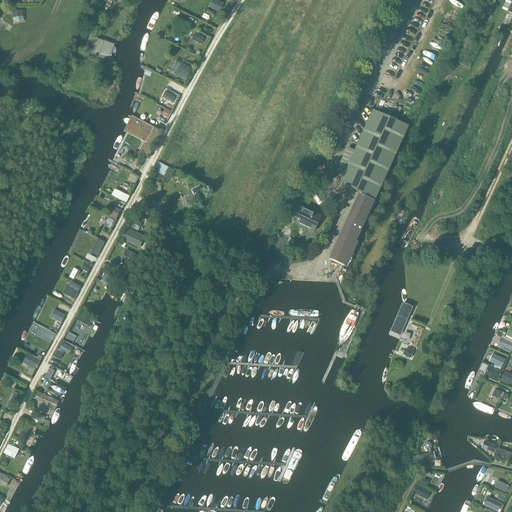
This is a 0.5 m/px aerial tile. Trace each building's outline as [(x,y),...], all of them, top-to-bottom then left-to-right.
[(215,0),(212,0),(209,8),(218,13),(223,4),(215,0)] [(13,19),(23,17),(21,10),(12,12),(13,19)] [(201,43),(205,36),(196,30),(191,38),(201,43)] [(165,92),(162,98),(166,100),(166,101),(171,103),(174,104),(177,99),(174,98),(174,97),(169,94),(169,95),(165,92)] [(167,119),(170,112),(165,109),(161,116),(167,119)] [(342,177),(339,183),(374,199),(407,125),(372,110),(353,152),(342,177)] [(148,157),(161,132),(153,128),(145,144),(143,143),(139,152),(148,157)] [(174,171),(158,162),(154,171),(169,179),(174,171)] [(199,185),(190,190),(195,198),(204,193),(199,185)] [(126,203),(129,197),(121,193),(118,200),(126,203)] [(360,195),(338,243),(351,249),(352,249),(374,201),(374,199),(361,193),(360,195)] [(121,211),(114,207),(109,216),(116,220),(121,211)] [(313,232),(320,216),(301,207),(296,217),(290,214),(280,234),(289,238),(292,231),(290,230),(294,223),(313,232)] [(114,221),(108,218),(103,226),(110,230),(114,221)] [(130,219),(126,227),(138,233),(142,225),(130,219)] [(134,232),(129,229),(127,228),(125,233),(122,239),(121,241),(139,250),(140,248),(143,241),(145,237),(134,232)] [(289,238),(280,234),(269,257),(289,267),(292,259),(282,254),(289,238)] [(98,254),(104,243),(98,240),(97,242),(92,251),(94,252),(98,254)] [(134,267),(137,260),(134,259),(137,253),(128,249),(122,262),(131,266),(131,265),(134,267)] [(91,267),(84,263),(81,269),(87,273),(91,267)] [(127,281),(131,270),(123,268),(120,279),(127,281)] [(72,290),(68,297),(74,300),(78,293),(72,290)] [(58,312),(54,310),(51,317),(54,319),(54,320),(61,323),(63,318),(64,318),(66,315),(58,311),(58,312)] [(83,324),(86,318),(78,314),(75,320),(83,324)] [(400,336),(407,321),(397,316),(390,332),(400,336)] [(373,334),(365,330),(351,363),(360,367),(373,334)] [(498,344),(497,345),(510,351),(511,348),(511,338),(506,336),(506,337),(502,336),(501,337),(498,344)] [(69,356),(73,348),(63,343),(59,350),(69,356)] [(407,349),(404,356),(411,359),(414,352),(413,352),(414,349),(409,347),(408,350),(407,349)] [(41,360),(30,355),(29,357),(27,355),(23,364),(34,370),(39,362),(40,362),(41,360)] [(498,357),(495,365),(501,368),(502,367),(505,360),(498,357)] [(441,365),(433,362),(421,387),(430,391),(441,365)] [(51,366),(50,369),(49,369),(44,378),(49,381),(54,372),(53,371),(55,368),(51,366)] [(496,383),(501,372),(487,366),(484,375),(489,377),(488,380),(496,383)] [(511,385),(511,375),(504,371),(499,383),(507,387),(509,384),(511,385)] [(492,395),(492,396),(499,399),(501,400),(504,392),(496,388),(492,395)] [(7,408),(8,409),(13,411),(12,411),(13,412),(21,395),(14,392),(9,402),(10,402),(7,408)] [(35,392),(32,399),(39,402),(38,403),(47,406),(48,404),(52,406),(56,407),(58,402),(59,401),(57,401),(55,400),(50,398),(42,394),(42,395),(35,392)] [(19,427),(14,436),(23,442),(28,432),(19,427)] [(483,441),(480,449),(494,454),(497,446),(496,446),(492,444),(483,441)] [(8,445),(4,454),(15,459),(19,450),(8,445)] [(496,449),(493,457),(501,459),(504,452),(496,449)] [(303,454),(295,451),(280,483),(288,487),(303,454)] [(6,489),(11,480),(6,477),(6,476),(0,473),(0,486),(1,487),(1,486),(6,489)] [(417,484),(414,490),(418,492),(417,495),(428,500),(432,493),(424,489),(424,488),(417,484)] [(502,484),(499,490),(505,493),(508,487),(502,484)] [(497,511),(498,511),(502,505),(486,497),(483,505),(497,511)]
